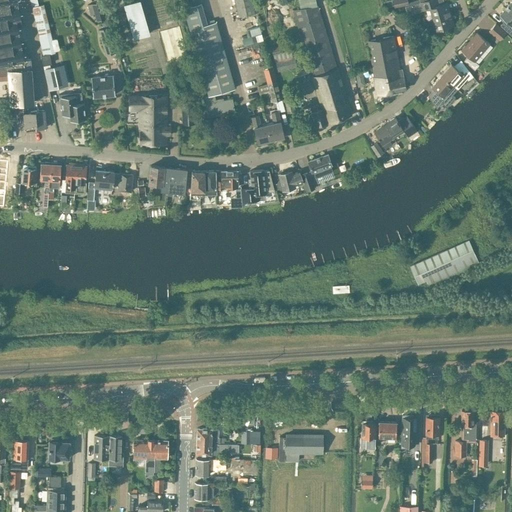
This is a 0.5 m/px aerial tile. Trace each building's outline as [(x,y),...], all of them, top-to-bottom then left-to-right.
[(0,0),(0,69),(7,69),(7,68),(24,67),(31,66),(30,59),(24,59),(17,27),(16,20),(20,19),(21,19),(17,0),(0,0)] [(255,0),(234,0),(239,17),(259,12),(255,0)] [(297,0),(299,8),(292,10),(313,76),(311,76),(321,108),(319,109),(318,105),(310,107),(316,126),(351,115),(352,115),(337,68),(317,5),(316,5),(315,0),(297,0)] [(425,0),(420,2),(419,2),(422,11),(430,8),(437,29),(453,25),(446,3),(444,4),(439,5),(437,0),(425,0)] [(511,0),(499,15),(505,20),(500,25),(511,35),(511,0)] [(101,1),(88,5),(89,7),(90,16),(93,13),(96,21),(107,18),(101,1)] [(44,4),(39,5),(32,7),(44,54),(50,53),(50,54),(53,53),(55,53),(44,4)] [(399,16),(394,24),(403,30),(408,22),(399,16)] [(207,24),(189,29),(206,87),(208,96),(204,96),(205,103),(216,101),(215,99),(214,94),(235,88),(216,21),(207,24)] [(506,33),(495,24),(489,31),(500,40),(506,33)] [(109,26),(98,29),(104,50),(115,47),(109,26)] [(490,44),(476,32),(461,50),(467,56),(464,60),(474,70),(479,65),(475,62),(490,44)] [(247,37),(242,38),(243,45),(263,40),(261,33),(247,37)] [(367,40),(372,68),(385,66),(384,61),(398,58),(394,35),(367,40)] [(281,53),(279,46),(271,48),(275,62),(277,72),(297,67),(295,56),(292,57),(290,51),(281,53)] [(44,55),(41,55),(43,65),(51,64),(49,54),(44,55)] [(400,69),(398,58),(384,61),(385,66),(372,68),(374,81),(373,81),(377,95),(406,88),(402,68),(400,69)] [(451,63),(441,74),(457,89),(467,78),(468,79),(473,76),(464,65),(458,69),(453,65),(451,63),(450,63),(451,63)] [(70,85),(65,64),(46,68),(51,90),(70,85)] [(24,67),(7,68),(7,69),(8,80),(9,104),(34,102),(34,101),(31,66),(24,67)] [(362,71),(355,72),(356,79),(363,78),(363,74),(362,71)] [(435,92),(429,97),(436,108),(441,102),(446,107),(455,97),(452,95),(457,89),(441,74),(431,85),(433,88),(435,89),(434,90),(435,92)] [(109,75),(92,77),(94,97),(115,95),(114,81),(113,81),(109,81),(109,75)] [(267,84),(258,86),(260,93),(269,90),(272,100),(281,98),(277,81),(267,84)] [(69,93),(59,94),(60,110),(62,110),(62,114),(70,114),(70,118),(75,117),(75,120),(86,119),(84,102),(82,102),(81,94),(69,95),(69,93)] [(168,99),(129,97),(128,114),(139,114),(139,143),(147,143),(167,143),(167,137),(170,138),(171,124),(167,123),(168,99)] [(216,101),(205,103),(207,117),(235,112),(232,98),(223,100),(223,98),(215,99),(216,101)] [(295,111),(292,99),(284,101),(287,113),(295,111)] [(195,124),(194,107),(181,107),(182,124),(195,124)] [(46,127),(44,110),(23,112),(24,126),(36,125),(36,128),(46,127)] [(273,122),(267,123),(271,140),(278,139),(278,138),(284,136),(278,111),(270,112),(273,122)] [(259,115),(251,117),(257,142),(263,141),(264,142),(271,140),(267,123),(261,125),(259,115)] [(395,117),(384,124),(393,137),(403,130),(408,137),(417,130),(410,120),(401,125),(395,117)] [(382,125),(374,131),(382,144),(393,137),(384,124),(382,125)] [(383,153),(376,142),(371,145),(378,156),(383,153)] [(332,165),(327,153),(308,161),(312,173),(313,172),(315,178),(333,171),(331,166),(332,165)] [(41,162),(39,179),(45,179),(44,193),(43,193),(42,206),(48,206),(48,199),(51,162),(44,161),(44,163),(41,162)] [(51,162),(48,199),(53,199),(54,187),(59,187),(59,180),(61,163),(60,163),(60,164),(59,164),(57,163),(57,162),(51,162)] [(65,181),(65,192),(74,192),(76,163),(70,163),(70,164),(66,164),(65,181)] [(76,163),(74,192),(85,193),(86,182),(85,182),(86,165),(83,165),(83,164),(76,163)] [(36,166),(28,165),(27,167),(23,167),(22,181),(34,182),(36,166)] [(150,165),(148,186),(160,187),(160,190),(167,191),(170,167),(169,167),(164,166),(150,165)] [(167,191),(167,195),(168,195),(178,196),(179,192),(183,193),(186,169),(176,167),(171,167),(170,167),(167,191)] [(112,188),(114,173),(114,171),(113,171),(96,169),(94,186),(112,188)] [(251,181),(248,182),(249,187),(241,188),(242,199),(253,198),(253,194),(266,193),(266,191),(275,190),(269,170),(263,170),(263,169),(250,170),(251,178),(251,181)] [(192,170),(190,198),(200,199),(200,197),(200,188),(204,188),(204,170),(203,170),(192,170)] [(204,188),(200,188),(200,197),(202,196),(204,195),(205,193),(216,193),(216,190),(216,188),(215,174),(215,170),(204,170),(204,188)] [(221,174),(215,174),(216,188),(225,188),(238,187),(237,170),(221,170),(221,174)] [(295,187),(290,171),(279,174),(283,190),(295,187)] [(297,184),(303,181),(301,175),(299,171),(293,174),(297,184)] [(309,172),(301,175),(303,181),(306,191),(315,188),(309,172)] [(120,174),(114,173),(112,188),(113,188),(113,187),(118,187),(117,190),(131,192),(132,174),(120,173),(120,174)] [(511,204),(510,201),(502,206),(507,213),(511,209),(511,204)] [(468,239),(410,265),(418,284),(426,281),(430,289),(480,266),(468,239)] [(348,285),(332,286),(333,293),(349,292),(348,285)] [(468,408),(464,408),(463,410),(461,410),(461,424),(461,440),(455,440),(455,456),(463,456),(463,440),(476,440),(476,423),(473,423),(473,410),(468,410),(468,408)] [(504,410),(490,410),(490,433),(497,433),(503,433),(503,426),(504,427),(504,410)] [(413,414),(401,414),(400,447),(412,448),(412,445),(414,445),(415,416),(413,416),(413,414)] [(427,415),(427,414),(426,414),(426,438),(438,438),(439,414),(430,414),(430,416),(427,416),(427,415)] [(362,437),(361,446),(375,447),(376,438),(376,421),(366,421),(366,423),(363,423),(363,421),(363,420),(362,420),(362,437)] [(396,422),(378,421),(378,438),(395,438),(396,422)] [(197,428),(196,445),(205,445),(205,443),(212,443),(212,442),(224,443),(224,437),(218,437),(218,429),(212,428),(197,428)] [(241,430),(241,443),(252,443),(259,443),(259,433),(251,433),(251,430),(241,430)] [(285,454),(285,461),(295,461),(298,461),(299,461),(299,460),(299,453),(316,454),(321,454),(322,447),(324,447),(324,440),(322,439),(322,434),(285,433),(285,450),(285,454)] [(94,451),(94,457),(101,457),(101,465),(108,465),(109,435),(94,435),(94,451)] [(109,435),(108,465),(123,465),(123,452),(121,452),(121,435),(109,435)] [(14,466),(14,467),(27,468),(27,459),(28,440),(15,439),(14,464),(14,466)] [(134,439),(133,457),(145,457),(145,465),(145,471),(145,474),(153,474),(153,471),(154,471),(154,463),(155,439),(153,439),(147,439),(134,439)] [(154,463),(154,471),(159,471),(159,463),(159,458),(167,458),(167,440),(155,439),(154,463)] [(479,439),(478,460),(487,460),(488,439),(479,439)] [(60,440),(49,440),(49,457),(69,458),(69,454),(69,441),(60,441),(60,440)] [(205,445),(196,445),(196,454),(218,454),(218,448),(223,449),(223,451),(237,452),(237,444),(237,443),(224,443),(212,442),(212,443),(205,443),(205,445)] [(265,447),(265,457),(277,458),(277,447),(265,447)] [(210,458),(196,457),(196,473),(209,473),(209,468),(216,469),(216,462),(210,462),(210,458)] [(20,472),(10,471),(10,487),(19,487),(20,472)] [(47,504),(47,509),(65,510),(65,490),(63,490),(63,487),(60,487),(61,475),(49,475),(49,487),(47,486),(47,504)] [(248,477),(210,475),(210,482),(248,483),(248,482),(248,477)] [(372,478),(362,478),(361,487),(372,487),(372,478)] [(162,479),(154,479),(154,490),(162,491),(162,479)] [(209,482),(195,481),(195,497),(209,497),(209,496),(213,496),(213,487),(209,487),(209,482)] [(137,492),(128,491),(128,510),(133,510),(133,497),(137,497),(137,492)] [(162,501),(147,500),(147,505),(138,505),(137,511),(162,511),(162,501)]
